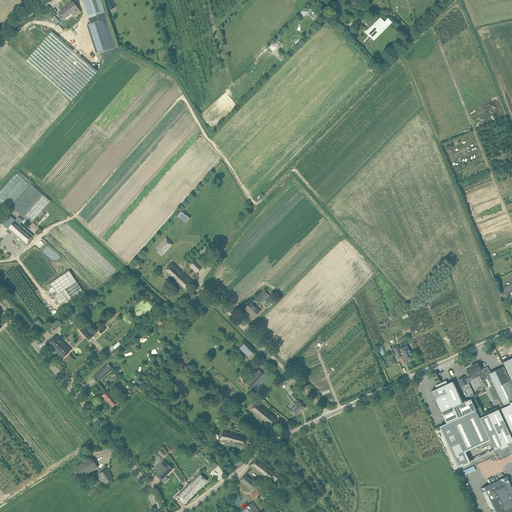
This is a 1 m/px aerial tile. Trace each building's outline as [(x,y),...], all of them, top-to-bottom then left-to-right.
[(97,54),(116,48),(100,0),(82,0),(91,24),(87,25),(97,54)] [(110,0),(108,0),(106,2),(110,10),(115,7),(110,0)] [(59,12),(64,19),(72,13),(74,16),(80,12),(73,2),(59,12)] [(304,9),(299,14),(303,18),(308,13),(309,14),(312,11),(308,7),(305,10),(304,9)] [(378,20),(365,32),(374,41),(386,28),(378,20)] [(96,71),(51,31),(25,60),(70,100),(96,71)] [(273,52),(278,46),(281,43),(278,40),(280,39),(278,37),(277,39),(276,38),(268,47),(273,52)] [(11,207),(30,224),(50,202),(31,185),(11,207)] [(34,236),(8,214),(1,223),(26,245),(34,236)] [(163,239),(154,250),(160,256),(169,245),(167,244),(167,243),(163,239)] [(151,268),(157,260),(151,255),(144,263),(151,268)] [(195,260),(190,265),(197,273),(202,268),(195,260)] [(175,281),(183,273),(181,271),(172,263),(165,271),(171,276),(170,278),(174,282),(175,281)] [(69,271),(46,286),(61,308),(84,292),(69,271)] [(184,289),(192,281),(183,273),(175,281),(184,289)] [(511,278),(510,280),(510,281),(510,282),(511,284),(500,289),(503,295),(511,290),(511,278)] [(254,299),(260,304),(269,294),(264,289),(254,299)] [(196,295),(192,292),(187,299),(191,302),(196,295)] [(251,302),(245,309),(253,317),(260,311),(251,302)] [(82,315),(78,310),(70,316),(74,321),(82,315)] [(59,320),(49,328),(52,332),(62,325),(59,320)] [(82,325),(79,328),(85,336),(89,332),(82,325)] [(56,335),(48,344),(53,349),(55,351),(63,342),(62,341),(56,335)] [(63,342),(55,351),(63,358),(71,350),(63,342)] [(399,349),(398,346),(393,348),(398,359),(402,357),(402,356),(403,356),(406,362),(413,359),(407,346),(400,349),(399,349)] [(508,360),(503,362),(511,382),(511,359),(508,361),(508,360)] [(483,381),(487,379),(486,375),(490,373),(487,367),(483,369),(483,370),(481,370),(478,363),(470,367),(471,369),(466,371),(470,378),(475,376),(474,374),(477,372),(479,373),(483,381)] [(108,364),(95,376),(99,381),(112,368),(108,364)] [(486,375),(487,379),(492,389),(490,390),(491,393),(494,392),(501,407),(509,403),(511,401),(511,384),(503,367),(490,373),(486,375)] [(264,374),(258,370),(246,383),(251,388),(264,374)] [(458,380),(461,387),(468,383),(465,376),(458,380)] [(446,423),(476,410),(471,399),(463,403),(453,381),(447,384),(446,381),(436,386),(437,389),(431,391),(446,423)] [(107,391),(102,395),(112,407),(118,403),(107,391)] [(296,406),(290,411),(295,417),(305,408),(300,402),(300,403),(298,401),(294,404),(296,406)] [(511,401),(509,403),(510,404),(500,409),(511,434),(511,401)] [(249,412),(270,427),(277,418),(273,415),(273,416),(270,414),(271,413),(257,402),(249,412)] [(492,441),(496,452),(502,449),(503,450),(510,447),(510,446),(511,444),(511,435),(501,411),(481,420),(478,411),(442,428),(460,468),(464,467),(465,469),(472,465),(467,453),(492,441)] [(244,448),(247,437),(223,429),(220,440),(228,443),(244,448)] [(241,455),(228,465),(232,470),(245,461),(241,455)] [(97,467),(90,457),(75,467),(82,477),(97,467)] [(257,457),(249,466),(269,482),(271,478),(275,481),(280,476),(276,473),(276,472),(257,457)] [(168,464),(163,460),(153,469),(158,474),(156,476),(161,481),(173,469),(168,464)] [(214,461),(210,466),(213,470),(218,465),(214,461)] [(99,474),(105,484),(112,479),(108,474),(109,473),(107,469),(99,474)] [(177,496),(184,503),(207,481),(199,473),(177,496)] [(245,475),(240,481),(251,490),(256,484),(245,475)] [(500,480),(487,486),(480,489),(483,496),(484,496),(490,509),(491,511),(511,511),(511,488),(509,483),(510,483),(506,476),(500,480)] [(257,499),(264,492),(259,487),(252,494),(257,499)] [(258,511),(253,502),(239,511),(258,511)]
